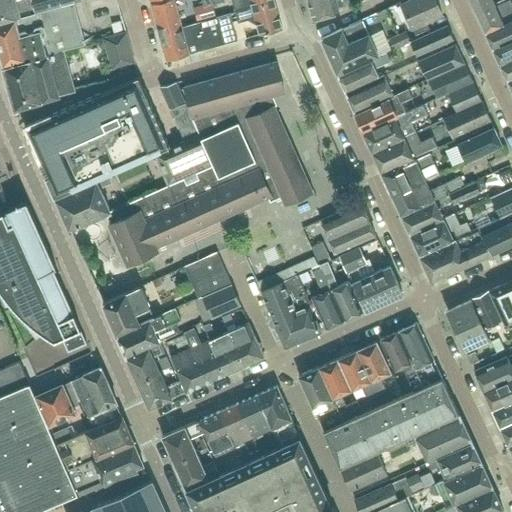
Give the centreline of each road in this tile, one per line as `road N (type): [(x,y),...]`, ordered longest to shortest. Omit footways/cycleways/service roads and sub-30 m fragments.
road 1 (secondary): [(140,430),(0,98)]
road 2 (unclassified): [(304,36),(424,303)]
road 3 (residential): [(304,36),(153,78),(131,0)]
road 4 (unclassified): [(424,303),(511,488)]
road 5 (unknown): [(280,362),(348,511)]
road 6 (unclassified): [(140,430),(280,362)]
road 7 (unclassified): [(280,362),(424,303)]
road 8 (unclassified): [(511,118),(458,0)]
road 9 (unclassified): [(280,362),(228,245)]
